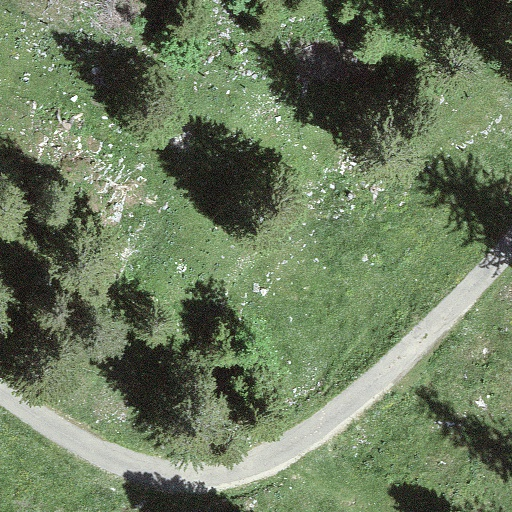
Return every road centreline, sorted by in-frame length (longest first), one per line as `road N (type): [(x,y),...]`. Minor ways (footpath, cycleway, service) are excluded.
road 1 (track): [(0,388),(65,434),(155,472),(221,474),(288,446)]
road 2 (track): [(511,247),(371,382),(288,446)]
